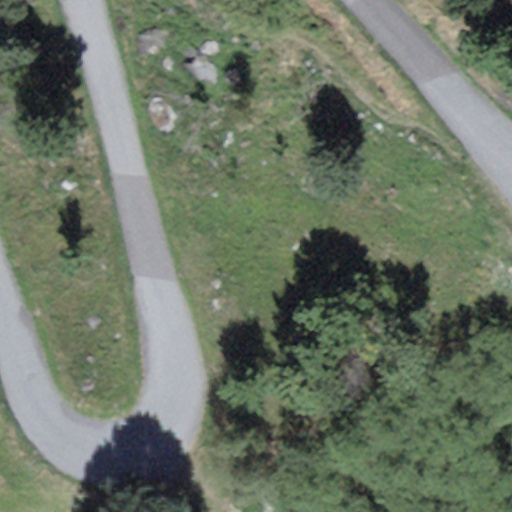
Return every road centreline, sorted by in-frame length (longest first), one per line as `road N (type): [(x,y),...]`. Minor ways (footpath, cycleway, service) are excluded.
road 1 (tertiary): [(84,0),(181,358),(172,414),(145,449),(102,461),(53,441),(0,300)]
road 2 (tertiary): [(511,172),(361,0)]
